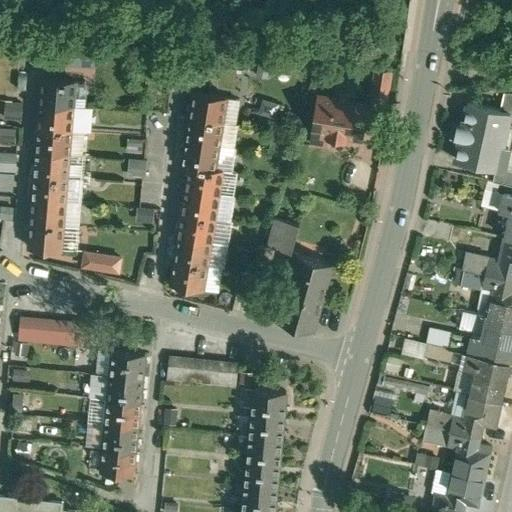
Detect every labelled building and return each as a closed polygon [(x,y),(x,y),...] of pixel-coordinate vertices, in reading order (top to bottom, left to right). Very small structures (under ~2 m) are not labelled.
[(95,65),(95,50),(70,49),(70,65),(95,65)] [(247,54),(213,52),(212,66),(246,69),(247,54)] [(392,71),(378,68),(373,100),(387,102),(392,71)] [(76,79),(45,77),(43,103),(73,105),(76,79)] [(228,96),(196,91),(192,115),(224,120),(228,96)] [(511,91),(505,91),(501,109),(511,111),(511,113),(511,112),(511,91)] [(368,103),(321,95),(315,129),(331,132),(330,135),(346,137),(347,134),(363,137),(368,103)] [(501,109),(469,102),(464,122),(459,121),(455,137),(461,138),(457,158),(497,167),(505,169),(505,168),(511,136),(511,125),(508,125),(511,113),(511,111),(501,109)] [(73,105),(43,103),(41,127),(72,129),(73,105)] [(224,120),(192,115),(188,139),(220,144),(224,120)] [(72,129),(41,127),(39,150),(70,153),(72,129)] [(220,144),(188,139),(185,163),(192,164),(216,168),(220,144)] [(70,153),(39,150),(37,174),(68,177),(70,153)] [(216,168),(192,164),(188,187),(220,192),(224,169),(216,168)] [(511,169),(505,168),(505,169),(497,167),(494,180),(511,184),(511,169)] [(68,177),(37,174),(35,198),(66,201),(68,177)] [(220,192),(188,187),(185,211),(216,216),(220,192)] [(511,194),(505,193),(501,209),(511,211),(511,212),(507,236),(511,236),(511,194)] [(66,201),(35,198),(33,222),(64,224),(66,201)] [(216,216),(185,211),(181,235),(212,240),(216,216)] [(301,223),(276,216),(268,244),(293,251),(301,223)] [(64,224),(33,222),(31,247),(62,249),(63,248),(63,247),(64,224)] [(212,240),(181,235),(177,258),(209,263),(212,240)] [(511,236),(507,236),(501,259),(491,257),(487,272),(511,277),(511,236)] [(122,257),(86,251),(84,265),(120,270),(122,257)] [(491,257),(467,252),(464,267),(467,268),(467,267),(487,272),(491,257)] [(299,253),(280,320),(315,329),(334,262),(299,253)] [(209,263),(177,258),(173,283),(205,288),(209,263)] [(487,272),(467,267),(467,268),(464,283),(484,287),(487,272)] [(260,273),(246,269),(241,291),(254,294),(260,273)] [(511,277),(487,272),(484,287),(494,290),(489,314),(511,318),(511,277)] [(489,314),(478,311),(473,335),(484,338),(489,314)] [(511,318),(489,314),(484,338),(473,335),(473,336),(470,350),(511,360),(511,318)] [(90,323),(22,316),(20,340),(88,346),(90,323)] [(473,336),(431,326),(428,341),(432,342),(470,350),(473,336)] [(118,334),(94,332),(93,343),(117,345),(118,334)] [(405,335),(401,350),(423,356),(427,341),(405,335)] [(470,350),(432,342),(428,357),(466,365),(470,350)] [(147,352),(115,349),(112,374),(144,377),(147,352)] [(511,360),(470,350),(466,365),(477,368),(472,392),(503,399),(511,361),(511,360)] [(240,362),(171,355),(169,378),(238,385),(240,362)] [(401,359),(388,355),(384,369),(398,372),(401,359)] [(144,377),(112,374),(110,397),(142,401),(144,377)] [(429,385),(385,375),(383,383),(427,394),(429,385)] [(288,390),(256,387),(254,412),(285,415),(288,390)] [(503,399),(472,392),(467,416),(456,413),(452,429),(482,435),(485,423),(497,425),(503,399)] [(393,400),(375,396),(372,410),(390,415),(393,400)] [(142,401),(110,397),(108,421),(139,424),(142,401)] [(427,423),(452,429),(456,413),(430,408),(427,423)] [(285,415),(254,412),(251,435),(283,439),(285,415)] [(139,424),(108,421),(105,445),(137,448),(139,424)] [(449,444),(452,429),(427,423),(424,439),(449,444)] [(482,435),(452,429),(449,444),(460,446),(455,470),(486,477),(492,451),(479,448),(482,435)] [(283,439),(251,435),(249,459),(281,462),(283,439)] [(137,448),(105,445),(103,470),(135,473),(137,448)] [(415,463),(424,465),(427,454),(417,452),(415,463)] [(439,457),(427,454),(424,465),(437,468),(439,457)] [(281,462),(249,459),(246,483),(278,486),(281,462)] [(431,491),(438,492),(445,494),(450,471),(437,468),(431,491)] [(486,477),(455,470),(449,495),(445,494),(438,492),(435,508),(452,511),(464,511),(467,501),(480,504),(486,477)] [(278,486),(246,483),(244,507),(276,510),(278,486)] [(63,501),(0,494),(0,511),(76,511),(76,510),(62,508),(63,501)]
